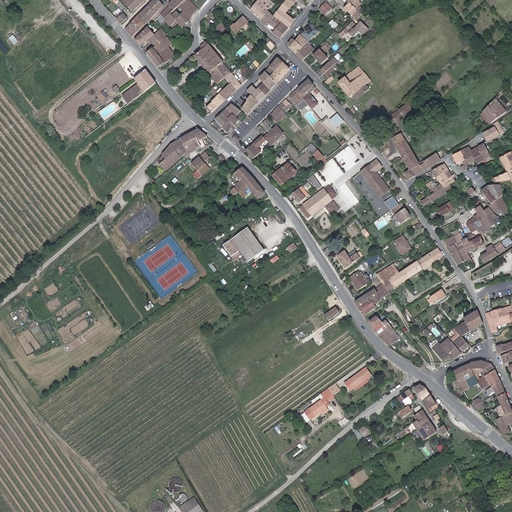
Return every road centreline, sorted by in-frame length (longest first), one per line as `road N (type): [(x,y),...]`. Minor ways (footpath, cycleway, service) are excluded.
road 1 (primary): [(429,382),(376,339),(293,215),(203,124)]
road 2 (residential): [(308,68),(379,153),(475,297)]
road 3 (unclassified): [(194,115),(102,214),(0,304)]
road 4 (track): [(355,424),(252,511)]
